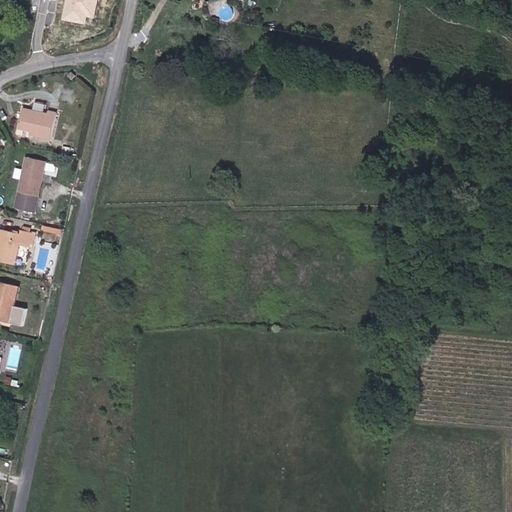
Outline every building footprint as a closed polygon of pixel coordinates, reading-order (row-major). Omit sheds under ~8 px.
[(97,0),(66,0),(63,20),(84,24),(85,17),(94,19),(97,0)] [(69,75),(73,79),(77,74),(73,70),(69,75)] [(47,137),(54,112),(43,109),(42,113),(19,106),(15,122),(25,125),(23,130),(47,137)] [(23,130),(25,125),(15,122),(13,128),(23,130)] [(33,212),(44,160),(24,156),(13,208),(33,212)] [(14,230),(1,228),(0,234),(0,262),(14,265),(18,245),(34,248),(37,230),(14,226),(14,230)] [(0,281),(0,322),(8,324),(17,286),(0,281)]
